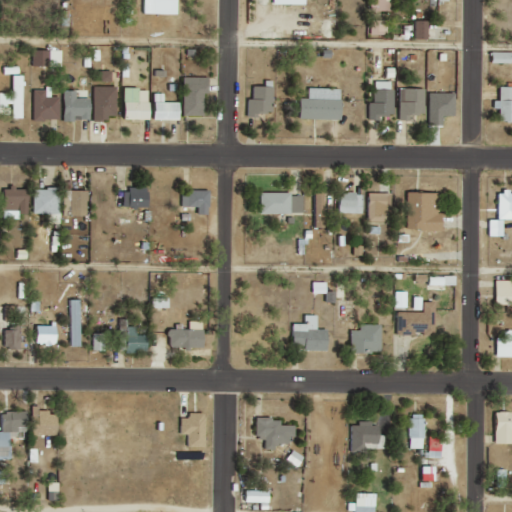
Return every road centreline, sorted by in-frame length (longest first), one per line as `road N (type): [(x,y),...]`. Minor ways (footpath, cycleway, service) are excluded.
road 1 (residential): [(0,158),(511,160)]
road 2 (residential): [(218,511),(217,0)]
road 3 (residential): [(0,363),(511,364)]
road 4 (residential): [(478,511),(478,0)]
